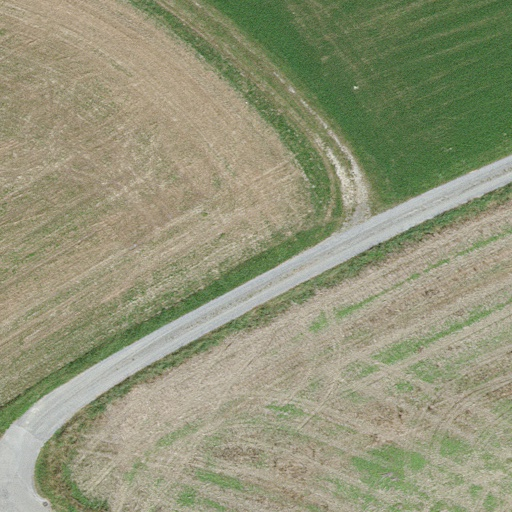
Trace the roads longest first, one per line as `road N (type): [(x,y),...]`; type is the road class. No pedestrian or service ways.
road 1 (track): [(511,170),(55,407),(15,444),(0,481)]
road 2 (track): [(161,0),(303,128),(340,175),(350,212),(341,253)]
